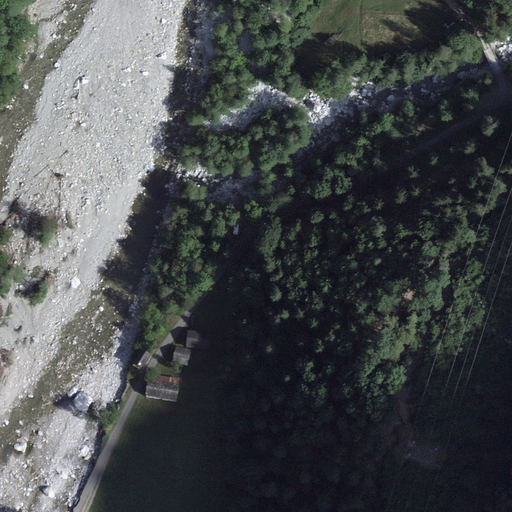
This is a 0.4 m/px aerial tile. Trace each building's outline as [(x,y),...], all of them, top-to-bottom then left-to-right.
[(188,332),(186,346),(208,348),(209,334),(188,332)] [(189,351),(176,349),(173,362),(187,365),(189,351)] [(134,363),(143,368),(150,356),(142,351),(134,363)] [(148,382),(146,396),(175,401),(177,386),(148,382)] [(126,393),(119,390),(115,398),(122,401),(126,393)]
